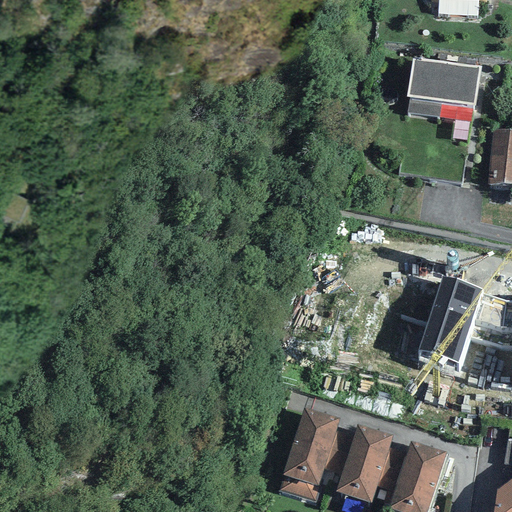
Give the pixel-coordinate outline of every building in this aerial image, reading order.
[(480,71),(413,63),(406,117),(438,121),(440,106),(475,110),(480,71)] [(511,133),(494,131),(487,187),(511,189),(511,133)] [(511,273),(493,272),(491,300),(500,301),(498,340),(511,340),(511,273)] [(339,424),(304,413),(279,493),(313,504),(323,472),(336,433),(339,424)] [(392,441),(357,430),(354,439),(342,478),(335,498),(370,509),(377,489),(389,450),(392,441)] [(354,439),(336,433),(323,472),(342,478),(354,439)] [(429,511),(447,458),(410,446),(407,456),(395,495),(389,511),(429,511)] [(407,456),(389,450),(377,489),(395,495),(407,456)] [(511,511),(511,484),(496,496),(494,511),(511,511)]
